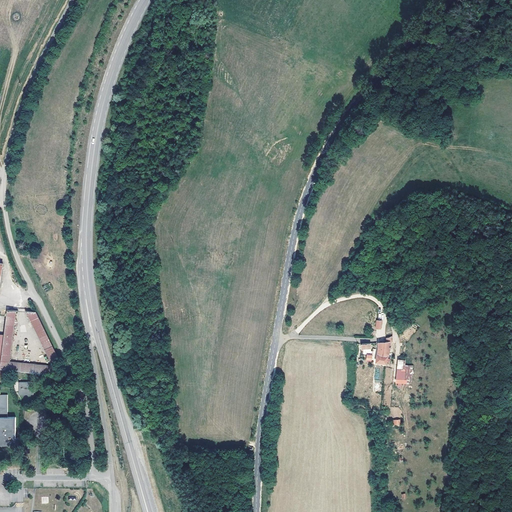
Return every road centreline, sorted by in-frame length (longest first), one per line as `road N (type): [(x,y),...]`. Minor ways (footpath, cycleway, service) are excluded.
road 1 (tertiary): [(452,0),(354,106),(305,196),(260,426),(256,511)]
road 2 (unclassified): [(71,0),(15,123),(4,205),(19,263),(82,393),(96,473),(112,483)]
road 3 (secondary): [(144,0),(100,115),(87,277)]
road 4 (track): [(322,306),(375,221),(402,197),(444,190),(511,212)]
road 5 (secondary): [(87,277),(148,511)]
road 6 (unclassified): [(87,277),(82,300),(112,483)]
road 7 (track): [(290,336),(376,338),(384,311),(373,298),(322,306)]
